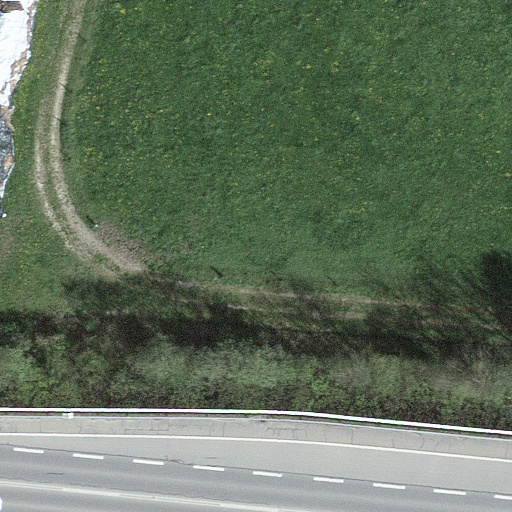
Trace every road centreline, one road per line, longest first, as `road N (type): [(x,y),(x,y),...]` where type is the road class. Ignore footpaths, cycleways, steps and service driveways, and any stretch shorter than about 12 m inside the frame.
road 1 (track): [(76,0),(49,115),(61,214),(105,273),(225,303),(511,320)]
road 2 (motorway): [(306,511),(0,481)]
